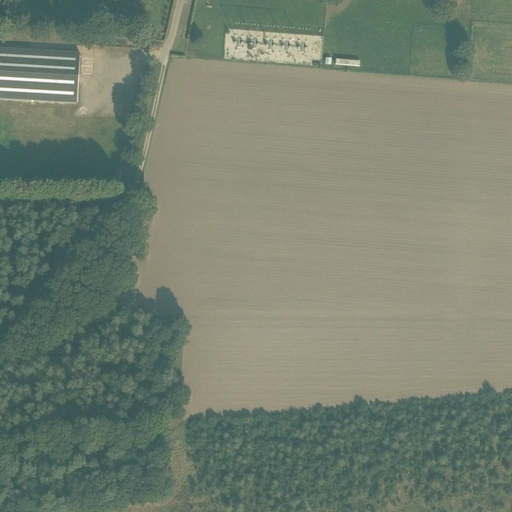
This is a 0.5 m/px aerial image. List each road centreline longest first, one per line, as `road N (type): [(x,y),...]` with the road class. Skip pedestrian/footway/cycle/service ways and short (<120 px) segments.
road 1 (track): [(118,203),(0,368)]
road 2 (track): [(164,57),(139,169),(118,203)]
